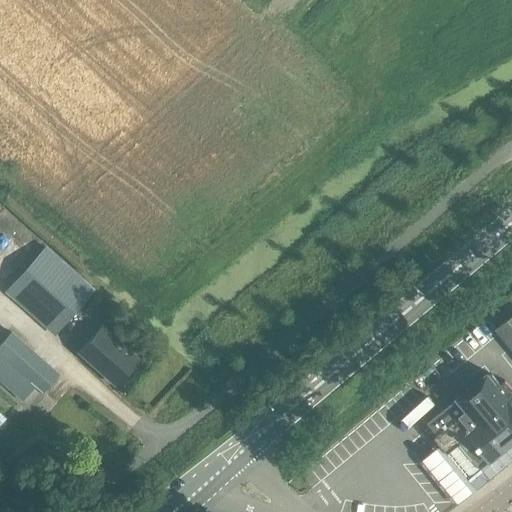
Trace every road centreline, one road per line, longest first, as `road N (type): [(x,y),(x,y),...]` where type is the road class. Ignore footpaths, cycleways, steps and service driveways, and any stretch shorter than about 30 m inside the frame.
road 1 (unclassified): [(67,511),(227,389),(511,147)]
road 2 (secondary): [(222,464),(511,222)]
